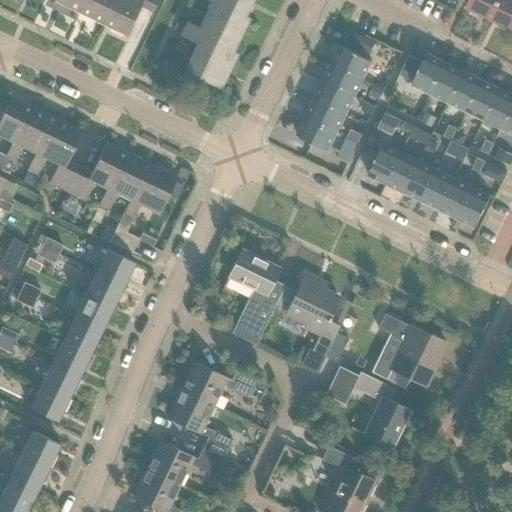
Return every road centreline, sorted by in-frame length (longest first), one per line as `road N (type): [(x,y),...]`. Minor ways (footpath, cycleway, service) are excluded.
road 1 (unclassified): [(74,511),(235,159)]
road 2 (unclassified): [(511,293),(235,159)]
road 3 (unclassified): [(235,159),(0,46)]
road 4 (unclassified): [(235,159),(313,0)]
